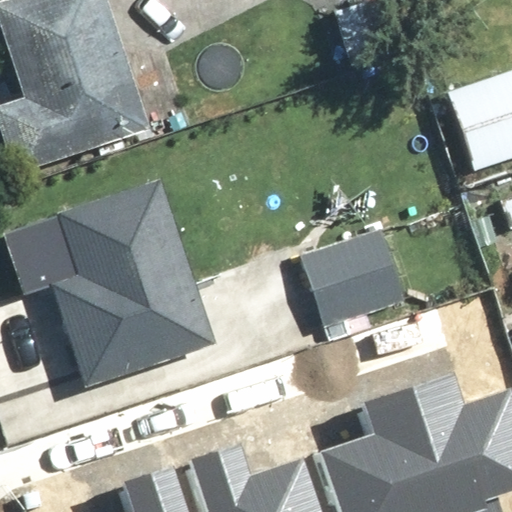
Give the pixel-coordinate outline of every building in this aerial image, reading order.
[(0,172),(134,128),(91,0),(0,0),(0,74),(8,99),(0,101),(0,172)] [(372,0),(365,0),(323,11),(337,66),(386,53),(372,0)] [(511,0),(489,9),(511,69),(436,96),(464,173),(511,154),(511,0)] [(248,47),(165,77),(179,114),(261,84),(248,47)] [(195,344),(143,176),(37,208),(58,277),(34,285),(64,384),(195,344)] [(511,195),(491,203),(500,229),(511,224),(511,195)] [(370,231),(288,259),(311,327),(393,298),(370,231)] [(420,386),(460,511),(498,511),(493,494),(511,487),(511,392),(511,389),(463,404),(454,375),(420,386)] [(326,440),(348,511),(460,511),(420,386),(364,401),(372,426),(326,440)] [(205,511),(315,511),(298,456),(252,471),(244,446),(190,463),(205,511)] [(116,511),(192,511),(178,467),(123,483),(131,508),(116,511)]
